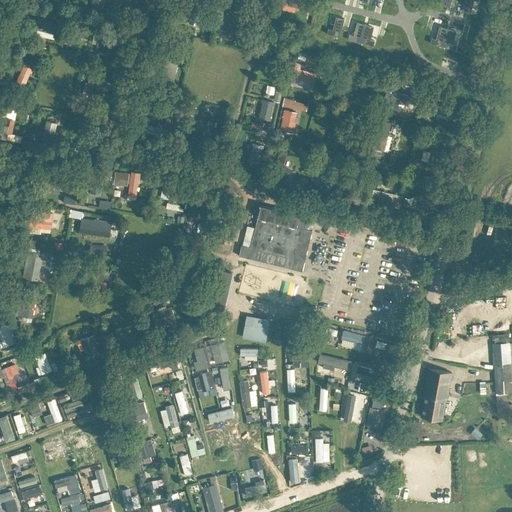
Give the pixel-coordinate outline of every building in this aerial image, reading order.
[(92,0),(92,7),(102,9),(104,0),(92,0)] [(279,0),(279,3),(284,4),(282,9),(295,12),(296,6),(301,8),(302,0),(279,0)] [(192,12),(190,22),(198,24),(200,14),(201,10),(202,5),(193,4),(192,9),(192,12)] [(216,16),(215,20),(223,21),(222,24),(227,25),(226,31),(234,32),(239,33),(241,24),(236,22),(239,13),(230,11),(231,9),(218,6),(216,16)] [(56,33),(58,23),(38,18),(36,28),(56,33)] [(100,33),(97,44),(96,49),(110,52),(111,48),(114,36),(100,33)] [(281,66),(285,51),(275,48),(272,64),(281,66)] [(172,85),(177,64),(169,62),(169,60),(165,59),(164,64),(165,64),(161,83),(172,85)] [(33,65),(24,61),(15,82),(24,86),(33,65)] [(315,83),(317,72),(295,68),(292,78),(315,83)] [(96,74),(94,83),(86,81),(83,90),(98,94),(103,76),(96,74)] [(408,105),(410,95),(387,90),(384,101),(390,103),(390,101),(408,105)] [(269,119),(273,101),(263,99),(259,117),(269,119)] [(432,100),(430,110),(450,115),(452,105),(432,100)] [(209,133),(213,115),(211,111),(205,110),(202,112),(200,123),(191,121),(190,129),(209,133)] [(297,114),(285,111),(281,129),(293,132),(297,114)] [(2,116),(0,122),(0,129),(9,132),(7,139),(21,142),(22,135),(11,133),(15,119),(2,116)] [(381,157),(381,156),(383,150),(390,151),(393,139),(391,137),(388,136),(391,122),(372,118),(363,153),(379,157),(381,157)] [(42,141),(41,144),(51,146),(59,148),(60,149),(63,140),(61,139),(55,138),(57,129),(55,128),(46,126),(43,136),(42,141)] [(357,144),(360,134),(347,130),(343,143),(354,147),(355,143),(357,144)] [(273,133),(271,133),(266,131),(264,139),(272,140),(273,133)] [(98,149),(100,139),(84,135),(82,145),(98,149)] [(263,145),(253,143),(249,160),(259,163),(263,145)] [(415,157),(412,169),(438,175),(438,173),(440,167),(444,152),(431,149),(428,160),(415,157)] [(276,166),(274,176),(283,178),(284,176),(288,177),(290,169),(283,168),(286,154),(279,152),(276,166)] [(44,172),(43,183),(52,185),(51,190),(51,192),(60,193),(62,176),(70,178),(73,165),(64,163),(63,168),(45,165),(44,172)] [(85,165),(83,178),(92,179),(92,180),(90,193),(101,194),(103,182),(104,169),(105,167),(85,165)] [(115,184),(128,186),(129,173),(117,172),(115,184)] [(136,197),(139,173),(131,172),(128,196),(136,197)] [(328,190),(331,179),(313,174),(310,184),(324,187),(323,189),(328,190)] [(161,183),(160,190),(170,192),(168,202),(168,207),(184,210),(188,188),(179,186),(171,185),(161,183)] [(374,189),(372,198),(382,201),(381,204),(393,207),(399,209),(403,196),(397,195),(374,189)] [(435,194),(430,192),(420,190),(416,207),(420,208),(418,213),(430,216),(435,194)] [(241,203),(236,203),(232,223),(237,224),(241,203)] [(242,245),(239,255),(248,257),(284,266),(292,268),(302,270),(312,229),(304,228),(306,220),(307,216),(299,214),(261,204),(259,211),(250,247),(242,245)] [(51,229),(52,217),(53,213),(33,210),(31,226),(51,229)] [(110,236),(111,226),(112,222),(81,217),(79,232),(110,236)] [(199,222),(197,232),(202,233),(207,234),(206,239),(216,240),(217,235),(221,236),(221,235),(223,227),(204,223),(199,222)] [(46,260),(42,259),(43,253),(25,250),(21,268),(24,268),(23,277),(38,280),(39,271),(44,272),(46,260)] [(172,270),(178,271),(183,271),(182,273),(188,274),(189,263),(173,262),(172,270)] [(212,267),(208,284),(228,288),(232,272),(230,272),(227,271),(212,267)] [(82,279),(82,284),(107,288),(109,275),(104,274),(84,271),(82,279)] [(32,317),(35,302),(33,302),(34,293),(20,291),(19,300),(18,308),(16,314),(32,317)] [(171,307),(158,312),(152,314),(156,327),(162,325),(164,329),(178,324),(171,307)] [(265,341),(269,324),(269,319),(246,314),(242,336),(265,341)] [(17,346),(13,337),(21,333),(15,319),(0,325),(0,335),(1,337),(7,351),(17,346)] [(127,339),(129,345),(141,339),(133,323),(122,328),(123,331),(117,334),(120,342),(127,339)] [(491,334),(495,393),(511,391),(511,381),(509,333),(491,334)] [(87,356),(99,351),(93,335),(81,339),(87,356)] [(294,345),(290,345),(290,358),(294,358),(294,366),(308,366),(308,339),(294,339),(294,345)] [(51,350),(45,353),(36,356),(40,368),(37,369),(39,374),(52,369),(49,362),(55,360),(51,350)] [(15,365),(9,368),(9,366),(2,369),(0,364),(0,374),(1,376),(3,375),(9,389),(16,386),(12,375),(18,373),(15,365)] [(442,419),(451,372),(428,368),(424,394),(425,394),(421,416),(442,419)] [(18,387),(20,392),(43,384),(41,377),(34,379),(34,381),(31,382),(18,387)]
